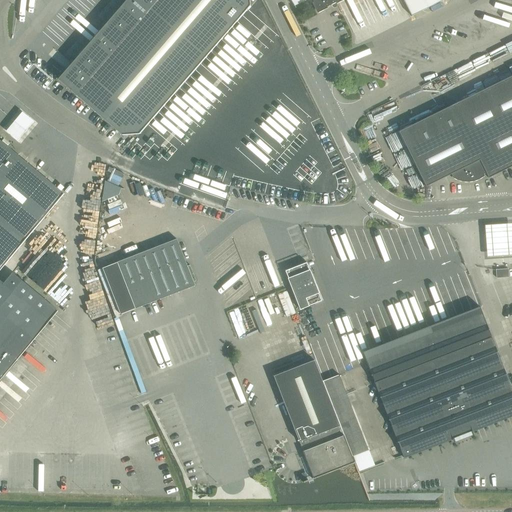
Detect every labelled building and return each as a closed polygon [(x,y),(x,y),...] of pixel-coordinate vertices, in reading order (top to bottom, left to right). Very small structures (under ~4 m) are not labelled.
[(127,0),(58,80),(122,136),(140,134),(250,7),(249,0),(127,0)] [(290,0),(293,4),(301,0),(311,0),(318,12),(336,3),(337,4),(345,0),(403,0),(411,16),(444,0),(290,0)] [(511,76),(399,133),(426,188),(451,175),(452,177),(457,181),(462,183),(468,183),(474,183),(480,180),(485,177),(484,176),(486,174),(488,179),(511,167),(511,76)] [(24,111),(6,130),(18,141),(35,122),(24,111)] [(0,381),(58,311),(13,273),(4,284),(0,280),(0,271),(64,194),(0,140),(0,381)] [(511,221),(485,223),(486,257),(511,255),(511,221)] [(120,316),(135,310),(194,287),(192,282),(196,281),(190,266),(187,267),(176,240),(102,269),(120,316)] [(300,311),(321,303),(306,264),(285,272),(300,311)] [(509,269),(496,269),(497,278),(509,278),(509,269)] [(511,390),(480,308),(363,353),(404,458),(511,416),(511,390)] [(342,317),(350,341),(357,339),(350,315),(342,317)] [(307,330),(310,341),(324,338),(322,326),(307,330)] [(314,361),(274,377),(314,478),(314,479),(354,463),(355,463),(353,457),(330,401),(346,395),(339,376),(323,382),(314,361)]
